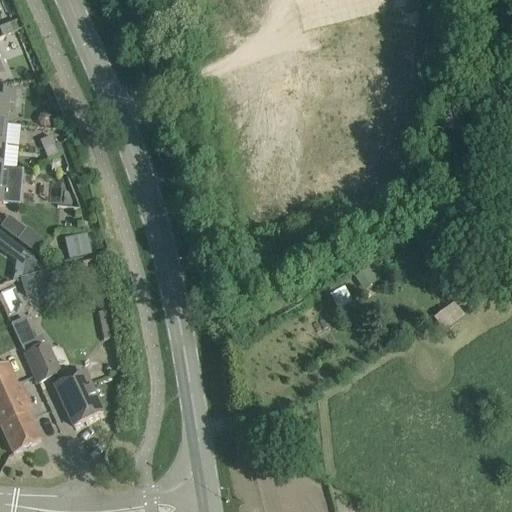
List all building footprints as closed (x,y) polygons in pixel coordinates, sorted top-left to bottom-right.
[(19,20),(0,28),(0,33),(2,39),(23,30),(19,20)] [(0,125),(7,127),(8,113),(14,113),(15,93),(0,91),(0,125)] [(39,126),(45,128),(50,126),(52,120),(50,115),(45,113),(39,115),(37,120),(39,126)] [(41,142),(44,150),(54,146),(51,138),(41,142)] [(59,144),(54,146),(44,150),(48,160),(64,154),(59,144)] [(23,171),(3,170),(0,169),(0,203),(20,205),(23,171)] [(26,229),(17,241),(36,255),(45,243),(26,229)] [(70,261),(92,256),(87,236),(66,241),(70,261)] [(47,272),(17,250),(12,282),(47,272)] [(402,256),(389,265),(395,275),(408,266),(402,256)] [(110,302),(101,303),(102,313),(98,314),(103,342),(117,339),(110,302)] [(455,308),(435,321),(444,335),(464,321),(455,308)] [(11,325),(21,346),(35,340),(25,319),(11,325)] [(60,375),(47,346),(25,356),(38,385),(60,375)] [(17,386),(8,364),(0,367),(0,428),(1,428),(13,456),(41,443),(32,424),(34,423),(27,408),(30,407),(20,384),(17,386)] [(103,415),(84,374),(55,387),(74,428),(103,415)]
